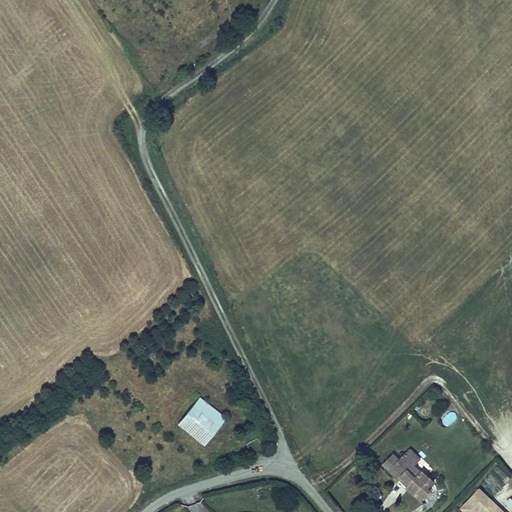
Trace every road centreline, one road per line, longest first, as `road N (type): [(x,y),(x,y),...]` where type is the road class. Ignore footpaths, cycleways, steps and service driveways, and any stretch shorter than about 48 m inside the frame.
road 1 (unclassified): [(274,0),(232,48),(153,107),(141,139),(292,467)]
road 2 (unclassified): [(292,467),(223,479),(146,511)]
